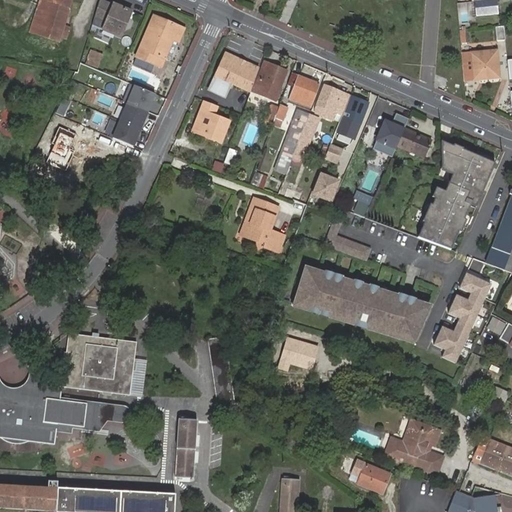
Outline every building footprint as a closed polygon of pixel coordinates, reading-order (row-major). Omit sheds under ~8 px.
[(63,24),(71,0),(40,0),(29,32),(57,41),(59,36),(65,38),(69,27),(63,24)] [(511,0),(474,0),(476,17),(499,15),(497,0),(511,0)] [(112,3),(101,30),(119,37),(130,11),(112,3)] [(174,35),(181,38),(184,29),(154,16),(137,57),(161,67),(172,40),(174,35)] [(504,26),(495,26),(496,40),(504,39),(504,26)] [(89,55),(92,56),(101,60),(104,54),(93,48),(89,55)] [(483,75),(497,74),(496,51),(461,54),(463,80),(483,78),(483,75)] [(101,60),(92,56),(89,62),(98,66),(101,60)] [(215,78),(218,79),(223,61),(221,61),(215,78)] [(257,73),(223,61),(218,79),(251,91),(257,73)] [(287,72),(264,63),(252,94),(276,102),(287,72)] [(319,84),(292,73),(284,94),(290,96),(289,99),(310,107),(319,84)] [(147,112),(155,94),(131,83),(123,101),(127,103),(147,112)] [(336,113),(344,115),(350,98),(325,87),(316,110),(334,117),(336,113)] [(368,107),(351,100),(350,102),(367,109),(368,107)] [(211,104),(203,102),(192,129),(202,133),(209,109),(211,104)] [(353,142),(367,109),(350,102),(337,136),(353,142)] [(140,129),(147,112),(127,103),(120,121),(140,129)] [(211,136),(210,139),(220,142),(228,122),(213,116),(216,107),(211,104),(209,109),(202,133),(211,136)] [(0,130),(8,135),(19,115),(5,108),(0,117),(0,130)] [(291,164),(293,158),(294,156),(310,116),(299,112),(275,171),(286,175),(291,164)] [(275,118),(266,114),(261,127),(270,131),(275,118)] [(405,129),(409,120),(397,114),(392,125),(386,122),(374,150),(392,159),(398,145),(405,129)] [(293,158),(291,164),(301,168),(319,121),(310,116),(293,158)] [(275,118),(270,131),(278,134),(283,121),(276,117),(275,118)] [(132,147),(140,129),(120,121),(112,138),(132,147)] [(50,146),(63,153),(73,133),(60,126),(50,146)] [(429,140),(405,129),(398,145),(422,156),(429,140)] [(453,147),(439,141),(441,166),(457,172),(455,176),(447,194),(441,191),(437,200),(433,207),(425,224),(418,239),(448,250),(456,232),(462,221),(468,206),(470,202),(476,205),(495,165),(463,151),(463,150),(454,146),(453,147)] [(324,160),(338,165),(343,148),(329,144),(324,160)] [(238,152),(230,149),(225,164),(233,167),(238,152)] [(41,175),(57,182),(64,168),(47,161),(41,175)] [(221,174),(224,164),(215,161),(211,170),(221,174)] [(457,172),(441,166),(439,170),(455,176),(457,172)] [(331,203),(339,183),(321,176),(314,196),(331,203)] [(367,204),(370,197),(359,192),(356,199),(367,204)] [(486,265),(504,272),(511,248),(511,195),(486,265)] [(254,198),(252,201),(278,210),(279,207),(254,198)] [(278,210),(252,201),(247,216),(252,218),(245,237),(246,237),(265,245),(264,248),(280,253),(286,235),(271,229),(278,210)] [(425,224),(433,207),(431,206),(423,223),(425,224)] [(252,218),(247,216),(240,235),(245,237),(252,218)] [(341,223),(334,220),(325,246),(367,261),(371,249),(337,236),(341,223)] [(306,269),(295,303),(304,307),(304,309),(312,311),(312,309),(330,315),(329,317),(353,325),(355,320),(369,324),(370,330),(401,340),(402,337),(408,339),(411,332),(419,333),(429,309),(418,306),(418,304),(380,292),(379,294),(368,291),(369,288),(354,283),(353,286),(342,282),(343,280),(326,274),(325,276),(306,269)] [(491,286),(467,276),(460,290),(471,295),(485,301),(491,286)] [(485,301),(471,295),(468,303),(457,297),(453,307),(477,317),(485,301)] [(477,317),(453,307),(449,316),(460,321),(457,327),(470,333),(477,317)] [(330,315),(312,309),(312,311),(329,317),(330,315)] [(505,320),(493,313),(487,325),(499,332),(505,320)] [(369,324),(355,320),(353,325),(370,330),(369,324)] [(470,333),(457,327),(454,334),(443,329),(438,338),(438,339),(463,349),(470,333)] [(408,339),(402,337),(401,340),(414,345),(419,333),(411,332),(408,339)] [(68,335),(62,389),(130,397),(137,343),(68,335)] [(224,340),(223,337),(207,340),(220,410),(237,408),(224,340)] [(463,349),(438,339),(434,347),(446,352),(443,359),(456,365),(463,349)] [(476,377),(482,357),(471,353),(465,373),(476,377)] [(34,380),(34,378),(34,375),(34,371),(33,366),(29,368),(30,370),(31,375),(30,378),(29,381),(28,383),(26,385),(24,387),(21,388),(18,390),(15,390),(12,390),(10,389),(7,388),(4,386),(2,384),(0,381),(0,380),(0,386),(0,387),(3,389),(5,390),(7,392),(10,393),(12,393),(14,394),(16,394),(19,394),(22,392),(25,390),(29,388),(31,386),(32,383),(34,380)] [(60,399),(62,389),(48,387),(48,383),(42,382),(42,379),(34,378),(34,380),(32,383),(31,386),(29,388),(25,390),(22,392),(19,394),(16,394),(14,394),(12,393),(10,393),(7,392),(5,390),(3,389),(0,387),(0,386),(0,439),(3,440),(5,442),(8,444),(10,445),(13,445),(17,445),(22,444),(24,443),(54,447),(56,434),(57,426),(84,429),(86,406),(59,402),(60,399)] [(494,387),(488,384),(482,395),(489,398),(494,387)] [(508,393),(494,387),(489,398),(503,404),(508,393)] [(122,408),(60,399),(59,402),(86,406),(84,429),(57,426),(56,434),(72,436),(73,431),(98,434),(108,423),(116,424),(118,425),(120,425),(123,425),(125,424),(127,422),(129,420),(129,418),(129,416),(129,414),(128,411),(126,409),(125,408),(124,408),(122,408)] [(178,421),(175,477),(193,478),(196,422),(178,421)] [(511,425),(507,423),(498,442),(511,448),(511,425)] [(403,446),(396,444),(390,461),(435,479),(441,464),(433,460),(423,457),(426,450),(435,453),(442,436),(411,425),(403,446)] [(511,448),(498,442),(492,439),(486,437),(474,461),(481,464),(511,477),(511,448)] [(391,443),(385,460),(390,461),(396,444),(391,443)] [(423,457),(433,460),(435,453),(426,450),(423,457)] [(351,470),(349,481),(357,482),(356,491),(378,494),(381,474),(370,472),(369,474),(360,472),(360,469),(356,468),(356,470),(351,470)] [(281,480),(279,511),(296,511),(299,482),(281,480)] [(0,508),(68,511),(70,511),(72,490),(0,485),(0,508)] [(157,511),(158,495),(72,490),(70,511),(157,511)] [(475,499),(471,498),(455,492),(448,511),(499,511),(495,494),(475,499)] [(174,511),(176,496),(158,495),(157,511),(174,511)]
